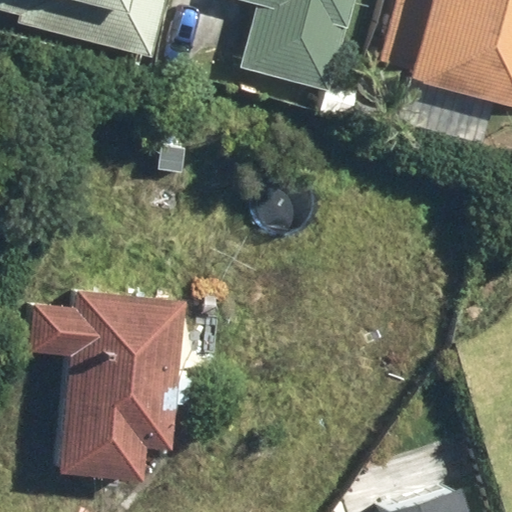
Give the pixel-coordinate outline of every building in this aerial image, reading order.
[(0,0),(0,12),(142,50),(155,0),(0,0)] [(246,0),(230,61),(315,84),(337,0),(246,0)] [(511,93),(511,0),(381,0),(368,55),(392,61),(389,71),(510,102),(511,93)] [(185,180),(152,176),(148,206),(182,210),(185,180)] [(172,294),(64,284),(63,301),(18,298),(14,348),(55,351),(44,469),(130,476),(133,443),(159,446),(172,294)] [(282,315),(248,314),(246,372),(281,373),(282,315)] [(466,511),(461,492),(397,511),(466,511)]
